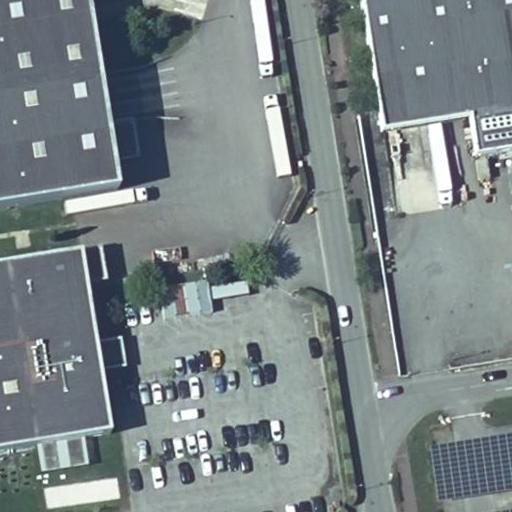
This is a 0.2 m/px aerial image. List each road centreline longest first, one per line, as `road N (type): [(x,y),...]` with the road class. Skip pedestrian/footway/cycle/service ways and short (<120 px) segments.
road 1 (unknown): [(289,252),(248,216),(221,127),(219,82),(238,0)]
road 2 (unknown): [(304,405),(293,492),(202,511)]
road 3 (unknown): [(304,405),(141,433)]
road 4 (unknown): [(294,305),(143,335)]
